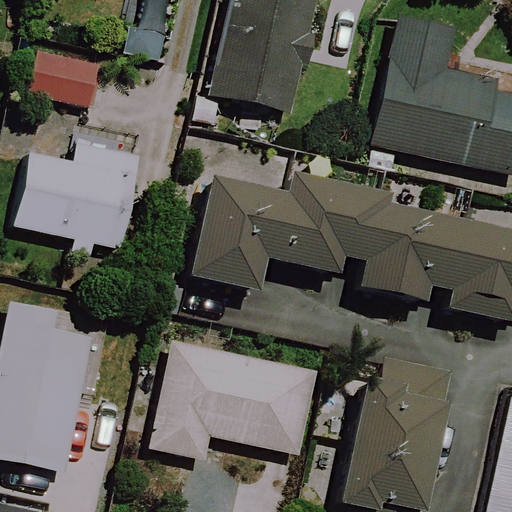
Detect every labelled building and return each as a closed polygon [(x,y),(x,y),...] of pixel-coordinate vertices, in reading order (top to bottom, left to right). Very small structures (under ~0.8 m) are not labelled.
[(167,0),(125,0),(111,55),(151,65),(167,0)] [(300,21),(249,9),(227,98),(278,111),(300,21)] [(368,152),(507,179),(511,151),(511,94),(441,81),(450,39),(392,28),(368,152)] [(91,69),(28,56),(20,100),(82,113),(91,69)] [(87,262),(89,251),(115,257),(137,165),(75,151),(70,172),(26,162),(9,232),(63,245),(61,256),(87,262)] [(506,312),(511,312),(511,232),(355,200),(279,184),(275,203),(204,188),(184,286),(249,300),(256,266),(329,281),(332,264),(355,269),(349,298),(502,330),(506,312)] [(145,436),(142,453),(198,466),(203,441),(292,460),(310,378),(168,347),(162,375),(139,370),(125,432),(145,436)] [(421,511),(451,379),(368,360),(348,450),(334,510),(345,511),(421,511)] [(36,369),(0,361),(0,455),(17,459),(36,369)] [(509,511),(511,501),(511,458),(487,454),(475,511),(509,511)] [(0,511),(27,511),(31,491),(0,485),(0,511)]
